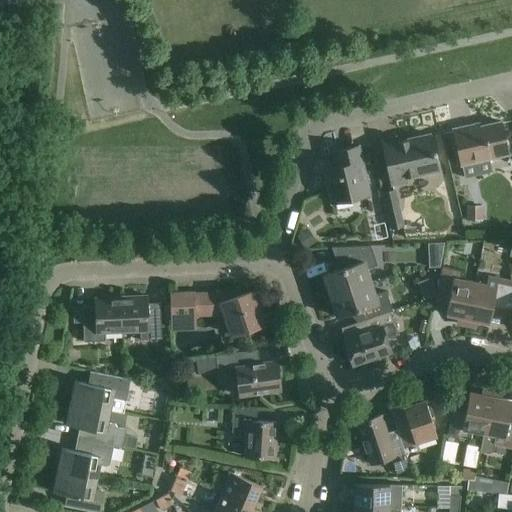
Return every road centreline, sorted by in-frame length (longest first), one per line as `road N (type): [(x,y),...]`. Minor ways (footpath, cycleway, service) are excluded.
road 1 (residential): [(0,500),(38,301),(51,280),(73,272),(268,265)]
road 2 (residential): [(268,265),(316,127),(511,82)]
road 3 (residential): [(511,359),(469,350),(327,394)]
road 4 (residential): [(268,265),(291,282),(327,394)]
road 5 (residential): [(327,394),(305,511)]
